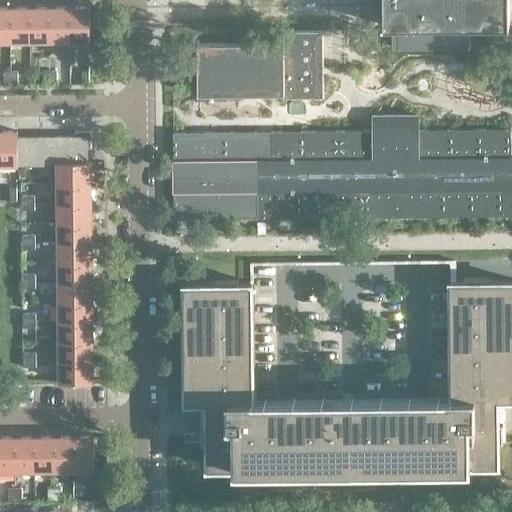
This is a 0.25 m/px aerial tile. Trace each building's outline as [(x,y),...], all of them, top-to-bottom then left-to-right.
[(509,24),(508,0),(383,0),(384,25),(509,24)] [(10,40),(10,7),(0,6),(0,40),(2,40),(2,42),(9,42),(9,40),(10,40)] [(49,39),(49,6),(29,7),(30,40),(41,40),(41,41),(48,41),(48,39),(49,39)] [(69,39),(69,6),(49,6),(49,39),(61,39),(61,41),(68,41),(67,39),(69,39)] [(90,39),(89,6),(69,6),(69,39),(80,39),(80,41),(87,41),(87,39),(90,39)] [(30,40),(29,7),(10,7),(10,40),(21,40),(22,42),(28,42),(28,40),(30,40)] [(323,96),(322,30),(282,30),(282,42),(197,43),(198,94),(284,93),(284,97),(323,96)] [(503,215),(502,157),(511,157),(510,128),(418,129),(418,115),(373,115),(373,129),(173,131),(174,160),(176,160),(176,189),(174,189),(174,218),(243,217),(243,216),(245,216),(245,217),(256,217),(256,216),(257,215),(257,217),(503,215)] [(17,163),(17,136),(17,130),(0,130),(0,165),(5,165),(5,163),(17,163)] [(87,161),(86,147),(91,147),(91,131),(75,131),(75,135),(53,136),(54,163),(57,163),(57,174),(56,174),(56,181),(57,181),(58,182),(91,182),(91,161),(87,161)] [(29,163),(29,136),(17,136),(17,163),(29,163)] [(42,163),(41,136),(29,136),(29,163),(42,163)] [(54,163),(53,136),(41,136),(42,163),(54,163)] [(91,201),(91,182),(58,182),(58,194),(56,194),(56,201),(58,200),(58,202),(91,201)] [(91,221),(91,201),(58,202),(58,213),(56,213),(56,220),(58,220),(58,221),(91,221)] [(92,241),(91,221),(58,221),(58,233),(56,233),(56,240),(58,240),(58,241),(92,241)] [(92,260),(92,241),(58,241),(58,252),(57,252),(57,259),(58,259),(58,261),(92,260)] [(92,280),(92,260),(58,261),(59,272),(57,272),(57,279),(59,279),(59,280),(92,280)] [(498,397),(511,396),(511,375),(510,368),(510,366),(511,357),(511,336),(510,337),(511,327),(511,307),(510,308),(511,297),(511,279),(490,279),(490,275),(464,275),(464,279),(461,280),(461,291),(459,291),(459,297),(456,297),(456,311),(459,311),(459,325),(456,325),(457,340),(459,339),(459,354),(457,354),(457,380),(460,380),(460,394),(457,394),(457,395),(451,395),(451,402),(439,402),(439,405),(395,405),(394,402),(368,403),(369,405),(354,405),(354,403),(340,403),(340,406),(335,406),(335,396),(323,396),(323,403),(310,403),(310,406),(279,406),(279,403),(253,404),(253,397),(248,397),(247,396),(245,396),(245,382),(247,382),(247,356),(244,356),(244,342),(247,342),(247,327),(244,327),(244,313),(247,313),(247,299),(244,299),(244,293),(241,293),(241,282),(238,282),(238,277),(212,277),(212,282),(186,282),(194,311),(187,311),(194,340),(187,340),(194,369),(194,371),(188,400),(207,400),(207,424),(202,424),(203,443),(207,442),(208,464),(237,464),(265,457),(268,457),(294,463),(297,463),(323,456),(325,456),(352,462),(355,462),(381,455),(384,456),(410,462),(412,462),(439,455),(441,455),(468,461),(467,461),(470,461),(499,461),(499,439),(503,440),(503,421),(498,421),(498,397)] [(92,299),(92,280),(59,280),(59,292),(57,292),(57,298),(59,298),(59,300),(92,299)] [(92,319),(92,299),(59,300),(59,311),(57,311),(57,318),(59,318),(59,319),(92,319)] [(93,339),(92,319),(59,319),(59,331),(57,331),(58,338),(59,338),(59,339),(93,339)] [(93,358),(93,339),(59,339),(60,350),(58,350),(58,357),(60,357),(60,359),(93,358)] [(93,379),(93,358),(60,359),(60,370),(58,370),(58,377),(60,377),(60,379),(93,379)] [(15,469),(14,436),(0,435),(0,469),(6,469),(6,471),(13,471),(13,469),(15,469)] [(34,469),(34,435),(14,436),(15,469),(26,469),(26,471),(33,471),(33,469),(34,469)] [(54,468),(53,435),(34,435),(34,469),(46,469),(46,470),(52,470),(52,468),(54,468)] [(73,468),(73,435),(53,435),(54,468),(65,468),(65,470),(72,470),(72,468),(73,468)] [(94,468),(94,435),(73,435),(73,468),(85,468),(85,470),(92,470),(92,468),(94,468)]
